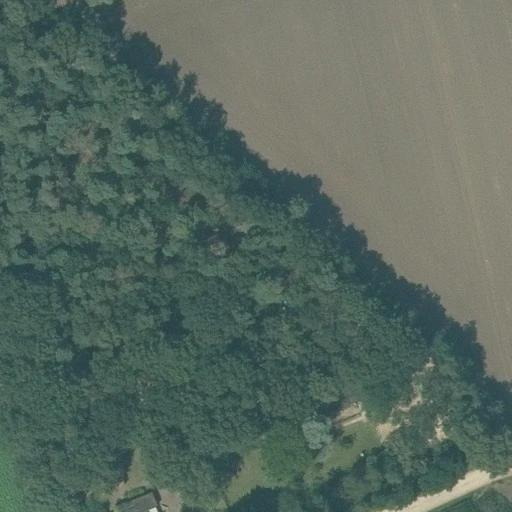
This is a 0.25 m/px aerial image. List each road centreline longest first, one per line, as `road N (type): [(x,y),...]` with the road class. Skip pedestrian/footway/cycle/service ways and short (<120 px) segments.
road 1 (unknown): [(65,511),(0,340)]
road 2 (track): [(375,511),(511,460)]
